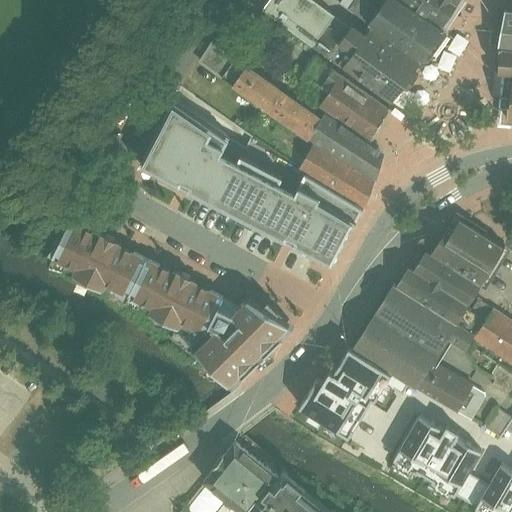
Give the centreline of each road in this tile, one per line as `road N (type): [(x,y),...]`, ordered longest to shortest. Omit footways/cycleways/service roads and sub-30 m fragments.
road 1 (secondary): [(342,311),(219,427),(94,511)]
road 2 (unclassified): [(107,182),(342,311)]
road 3 (secondary): [(511,158),(418,204),(342,311)]
road 4 (residential): [(219,0),(107,182)]
